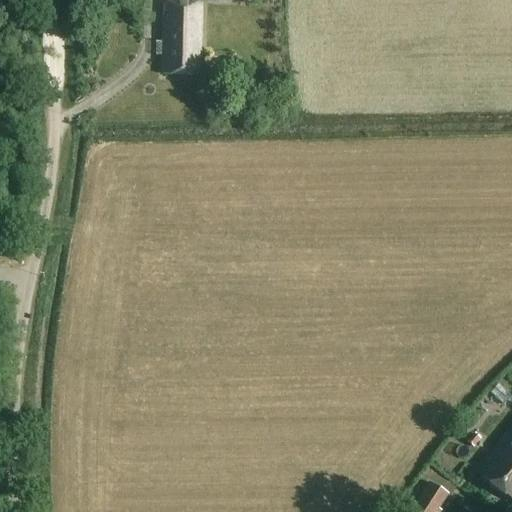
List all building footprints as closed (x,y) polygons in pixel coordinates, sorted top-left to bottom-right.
[(197,79),(200,7),(200,3),(179,2),(165,1),(165,6),(163,43),(163,47),(165,47),(165,56),(164,77),(197,79)] [(511,433),(479,472),(511,499),(511,433)] [(480,441),(473,435),(467,442),(474,448),(480,441)] [(459,462),(469,471),(478,460),(468,452),(459,462)] [(429,483),(410,511),(440,511),(438,511),(448,495),(429,483)]
